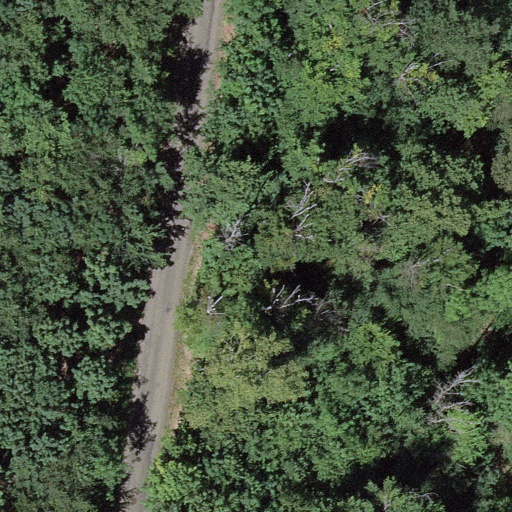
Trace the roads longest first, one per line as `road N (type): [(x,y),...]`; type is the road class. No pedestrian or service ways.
road 1 (track): [(193,0),(119,511)]
road 2 (track): [(440,511),(451,254),(435,0)]
road 3 (track): [(0,278),(21,146),(0,105)]
